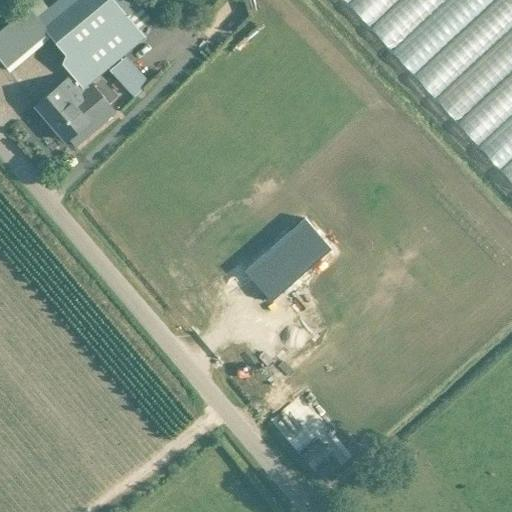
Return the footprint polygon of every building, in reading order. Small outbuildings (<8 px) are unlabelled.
[(83,87),(90,81),(144,36),(138,29),(150,19),(134,0),(57,0),(50,6),(45,0),(44,0),(44,1),(43,0),(36,0),(30,7),(2,30),(0,31),(0,58),(10,71),(52,37),(56,41),(67,54),(63,63),(72,74),(83,87)] [(126,56),(110,69),(115,74),(124,85),(134,96),(149,82),(126,56)] [(454,78),(432,75),(430,87),(452,90),(454,78)] [(110,103),(94,85),(84,92),(70,76),(36,105),(66,141),(110,103)] [(384,247),(398,233),(431,202),(398,167),(365,198),(351,211),(384,247)] [(305,218),(245,271),(272,301),(332,248),(305,218)] [(497,252),(470,223),(465,218),(419,264),(424,269),(452,297),(497,252)] [(356,290),(379,269),(363,253),(341,273),(356,290)]
